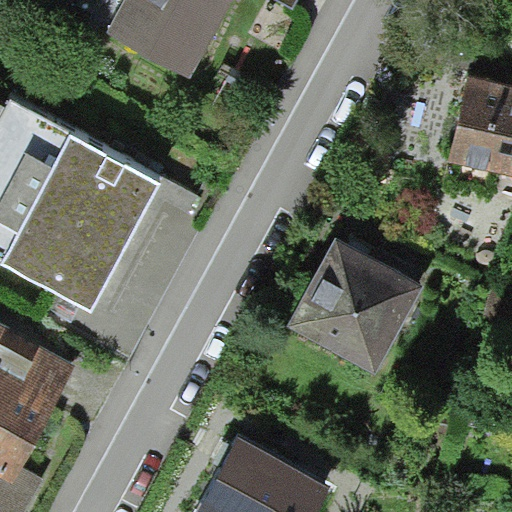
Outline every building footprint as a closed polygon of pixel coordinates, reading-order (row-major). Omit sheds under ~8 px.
[(136,0),(114,45),(200,89),(244,0),(270,0),(300,15),(307,0),(136,0)] [(511,85),(469,76),(449,162),(511,177),(511,85)] [(0,264),(138,333),(205,199),(0,96),(0,264)] [(380,379),(427,296),(344,249),(297,332),(380,379)] [(0,488),(16,497),(83,373),(0,329),(0,488)] [(322,511),(334,487),(244,444),(211,511),(322,511)]
